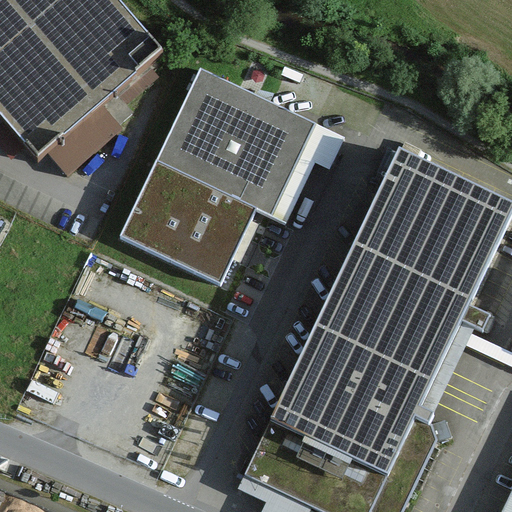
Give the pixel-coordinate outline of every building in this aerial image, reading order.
[(0,0),(0,153),(12,166),(29,151),(58,182),(126,123),(111,94),(147,63),(88,0),(0,0)] [(200,73),(156,167),(272,222),(317,128),(200,73)] [(413,414),(504,221),(387,167),(263,435),(275,441),(252,486),(304,511),(413,511),(442,447),(434,432),(413,414)] [(44,350),(32,393),(64,401),(75,358),(44,350)] [(511,511),(511,471),(492,511),(511,511)]
